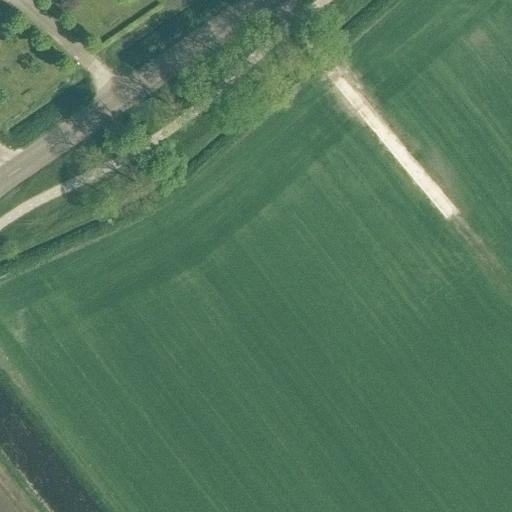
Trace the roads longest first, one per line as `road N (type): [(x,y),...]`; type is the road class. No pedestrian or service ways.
road 1 (tertiary): [(0,185),(268,0)]
road 2 (track): [(0,351),(127,511)]
